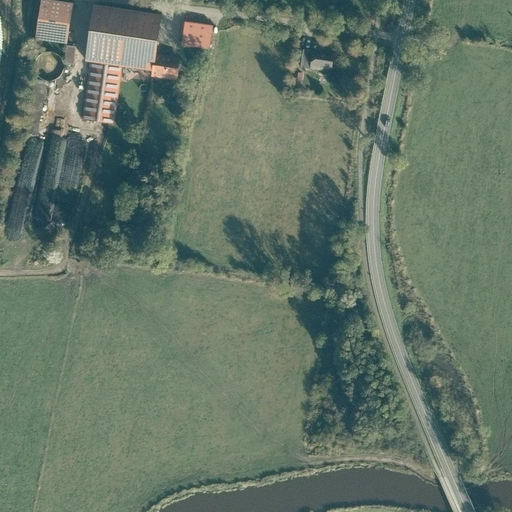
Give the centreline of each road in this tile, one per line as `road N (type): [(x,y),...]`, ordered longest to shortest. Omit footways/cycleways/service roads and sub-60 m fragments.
road 1 (tertiary): [(467,511),(377,266),(377,176),(403,39)]
road 2 (unclassified): [(109,0),(403,39)]
road 3 (track): [(304,456),(387,459),(430,476),(450,471)]
